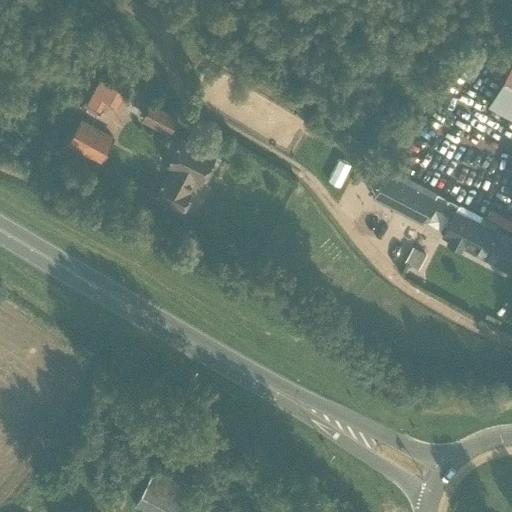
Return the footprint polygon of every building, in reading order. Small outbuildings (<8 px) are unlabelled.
[(511,66),(490,106),(511,118),(511,66)] [(89,103),(99,108),(105,98),(116,105),(123,94),(101,82),(89,103)] [(140,121),(168,135),(177,118),(149,103),(140,121)] [(81,120),(68,145),(100,163),(114,138),(81,120)] [(177,170),(170,183),(166,180),(156,199),(181,212),(191,193),(186,191),(193,178),(201,183),(215,156),(183,140),(169,166),(177,170)] [(372,200),(422,227),(436,201),(385,174),(372,200)] [(511,239),(494,230),(497,225),(484,217),(481,223),(457,210),(443,236),(449,239),(447,241),(461,249),(463,246),(511,272),(511,271),(511,239)] [(187,511),(197,493),(156,471),(137,507),(146,511),(187,511)]
